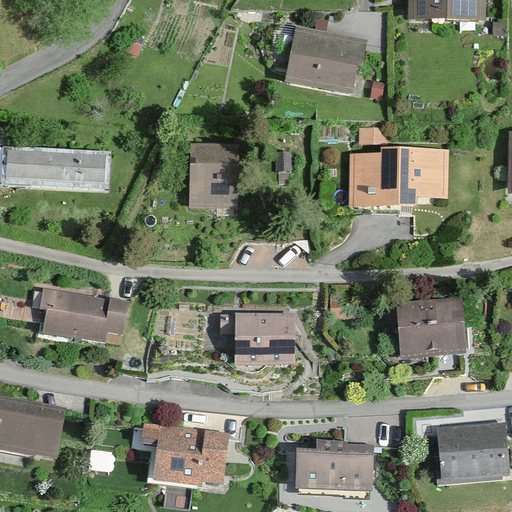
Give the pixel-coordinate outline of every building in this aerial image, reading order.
[(486,0),(410,0),(411,24),(486,24),(486,0)] [(371,41),(303,27),(292,82),(360,96),(371,41)] [(365,154),(355,154),(356,209),(427,208),(426,198),(456,198),(455,146),(393,147),(392,126),(364,126),(365,154)] [(245,147),(195,149),(198,208),(248,206),(245,147)] [(116,152),(10,148),(9,186),(115,190),(116,152)] [(137,300),(58,289),(52,335),(117,344),(118,330),(133,332),(137,300)] [(471,308),(408,312),(410,354),(474,351),(471,308)] [(304,317),(245,316),(245,364),(304,364),(304,317)] [(74,405),(0,392),(0,446),(66,457),(74,405)] [(511,421),(443,428),(448,482),(511,475),(511,421)] [(240,432),(167,424),(161,476),(234,484),(240,432)] [(382,436),(307,435),(306,489),(381,490),(382,436)]
